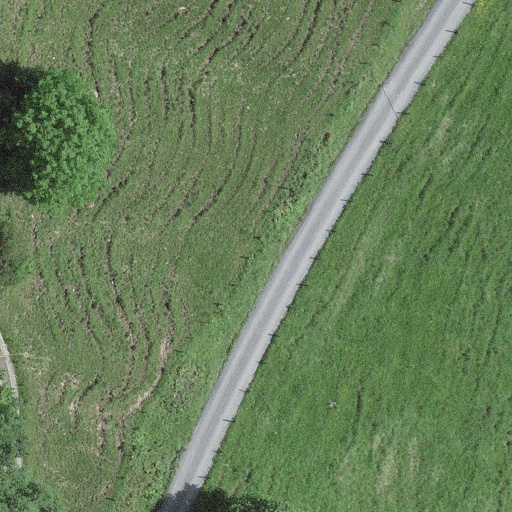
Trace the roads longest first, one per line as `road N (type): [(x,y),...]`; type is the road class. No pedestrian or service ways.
road 1 (track): [(455,0),(222,403),(183,511)]
road 2 (track): [(19,511),(12,388),(0,359)]
